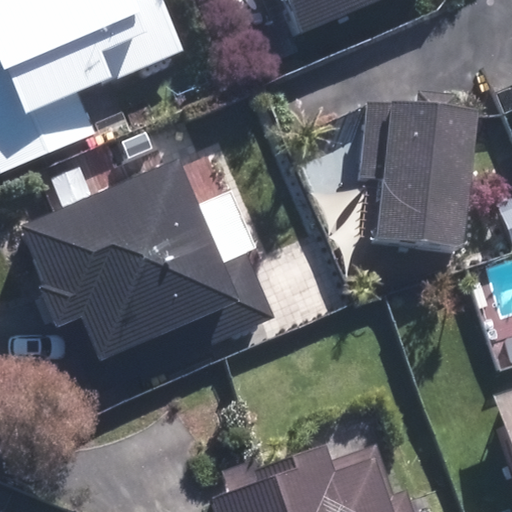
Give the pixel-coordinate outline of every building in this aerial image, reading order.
[(0,0),(0,174),(1,177),(99,138),(82,93),(191,50),(171,0),(0,0)] [(382,0),(272,0),(290,40),(382,0)] [(486,103),(369,100),(367,179),(379,179),(377,242),(482,244),(486,103)] [(203,196),(186,153),(23,218),(64,320),(85,311),(103,356),(176,326),(193,369),(341,309),(311,234),(259,255),(231,185),(203,196)] [(511,392),(488,400),(511,478),(511,392)] [(418,511),(409,488),(399,492),(377,436),(334,454),(330,443),(209,492),(216,511),(418,511)]
